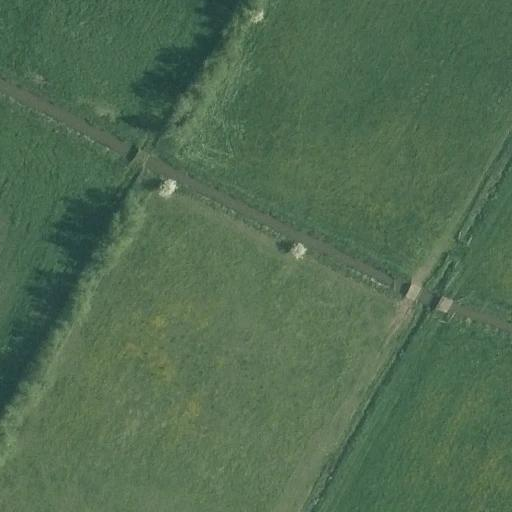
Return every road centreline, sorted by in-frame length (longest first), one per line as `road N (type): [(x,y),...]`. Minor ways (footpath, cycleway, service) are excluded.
road 1 (track): [(421,275),(291,511)]
road 2 (track): [(421,275),(447,244),(465,254),(435,331)]
